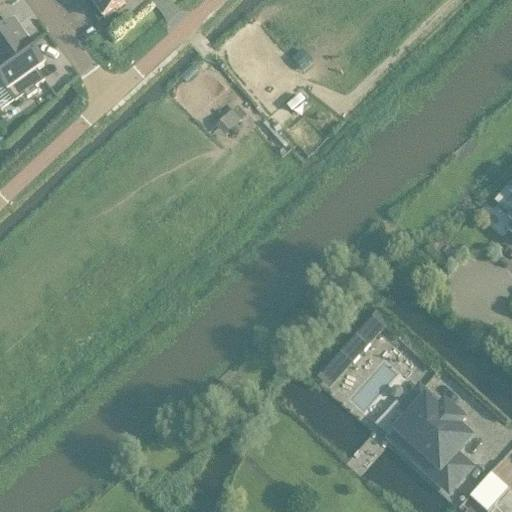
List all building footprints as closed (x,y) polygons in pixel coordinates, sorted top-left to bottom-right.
[(88,0),(104,21),(125,6),(120,0),(88,0)] [(0,70),(30,49),(15,28),(8,32),(1,21),(0,21),(0,70)] [(44,68),(30,49),(0,70),(0,82),(16,105),(25,98),(27,101),(37,94),(35,91),(45,84),(38,73),(44,68)] [(511,185),(495,205),(511,220),(511,222),(509,225),(511,227),(511,236),(510,239),(511,240),(511,185)] [(354,366),(370,348),(357,336),(341,354),(354,366)] [(407,375),(364,424),(385,443),(449,499),(475,470),(461,457),(475,441),(462,430),(468,424),(462,419),(449,406),(444,402),(441,406),(419,386),(407,375)] [(511,511),(511,493),(510,492),(493,511),(511,511)]
